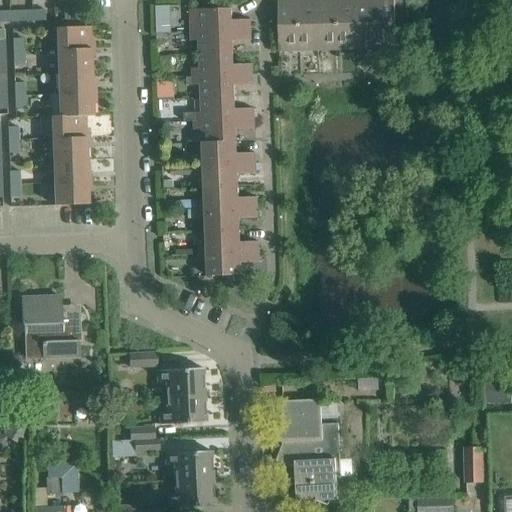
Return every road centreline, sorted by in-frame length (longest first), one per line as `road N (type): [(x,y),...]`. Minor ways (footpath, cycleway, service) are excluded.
road 1 (residential): [(238,359),(274,270),(262,0)]
road 2 (residential): [(135,242),(127,0)]
road 3 (residential): [(238,359),(222,343),(152,313),(141,300),(135,242)]
road 4 (residential): [(249,511),(238,359)]
road 5 (residential): [(135,242),(0,247)]
